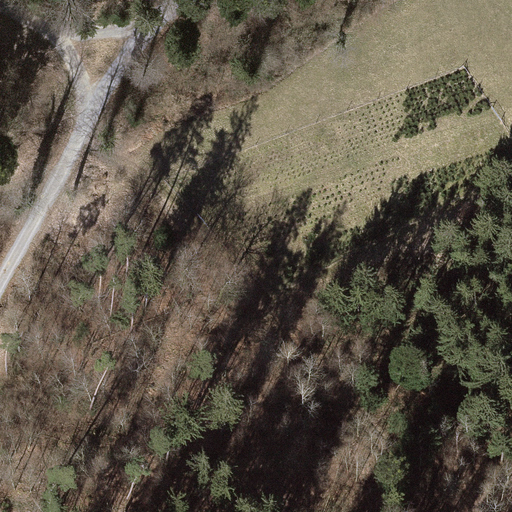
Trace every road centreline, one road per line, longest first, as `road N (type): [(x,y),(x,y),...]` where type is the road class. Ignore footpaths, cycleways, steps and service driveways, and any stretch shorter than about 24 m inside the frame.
road 1 (track): [(176,0),(88,116),(0,284)]
road 2 (track): [(80,137),(176,205),(260,302)]
road 3 (track): [(151,26),(54,32),(0,5)]
